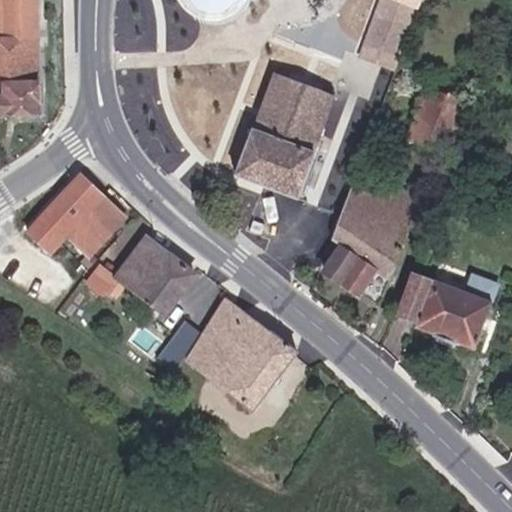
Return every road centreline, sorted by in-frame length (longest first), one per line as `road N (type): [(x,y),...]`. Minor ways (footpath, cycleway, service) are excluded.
road 1 (secondary): [(108,128),(141,180),(351,358),(510,511)]
road 2 (unclassified): [(0,195),(108,128)]
road 3 (secondary): [(96,4),(96,86),(108,128)]
